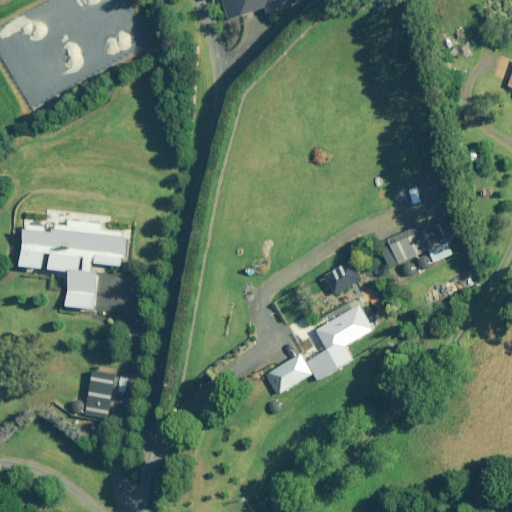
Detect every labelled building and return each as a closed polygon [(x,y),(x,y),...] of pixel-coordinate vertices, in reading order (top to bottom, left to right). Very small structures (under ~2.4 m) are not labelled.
[(222,0),(229,20),(242,16),(244,23),(254,20),(252,13),(265,9),(268,15),(289,8),(286,0),(222,0)] [(383,205),(344,210),(345,218),(384,213),(383,205)] [(49,211),(48,220),(26,218),(20,267),(69,272),(65,307),(94,310),(98,272),(91,271),(92,264),(124,267),(128,229),(107,227),(108,217),(49,211)] [(437,225),(382,251),(389,267),(444,242),(437,225)] [(419,267),(420,268),(421,268),(422,269),(424,269),(425,269),(426,269),(428,269),(429,268),(430,268),(431,267),(432,266),(432,265),(433,263),(433,262),(433,261),(432,259),(432,258),(431,257),(430,256),(429,255),(428,255),(427,254),(425,254),(424,254),(423,254),(422,255),(420,256),(419,257),(419,258),(418,259),(418,260),(418,262),(418,263),(418,264),(418,265),(419,267)] [(403,273),(404,274),(405,275),(406,276),(408,276),(409,276),(410,276),(412,276),(413,276),(414,275),(415,274),(416,273),(417,272),(417,271),(418,270),(418,268),(418,267),(417,266),(417,264),(416,263),(415,262),(414,262),(412,261),(411,261),(410,261),(408,261),(407,261),(406,262),(405,263),(404,264),(403,265),(402,266),(402,268),(402,269),(402,270),(403,272),(403,273)] [(373,330),(359,306),(318,331),(329,350),(308,363),(303,354),(266,376),(278,395),(314,374),(319,381),(343,367),(335,353),(373,330)] [(115,372),(93,368),(85,416),(107,419),(115,372)]
